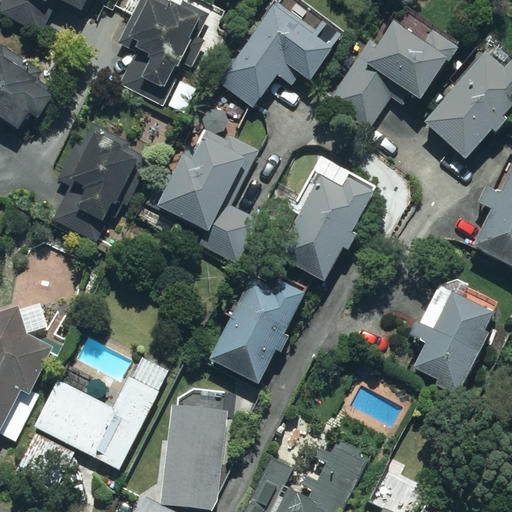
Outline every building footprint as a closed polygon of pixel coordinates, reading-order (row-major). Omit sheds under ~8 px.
[(3,0),(0,8),(0,14),(45,35),(58,6),(83,17),(90,0),(100,0),(105,2),(106,0),(3,0)] [(136,52),(119,88),(168,111),(212,18),(183,4),(182,7),(168,0),(142,0),(121,45),(136,52)] [(293,12),(278,2),(217,88),(254,114),(277,80),(293,91),(301,80),(311,87),(344,40),(322,25),(317,33),(304,24),(311,14),(299,5),(293,12)] [(360,71),(335,105),(370,132),(399,93),(420,109),(450,69),(446,65),(455,52),(435,38),(426,51),(397,29),(381,50),(366,39),(349,62),(360,71)] [(59,95),(0,56),(0,125),(19,138),(31,119),(40,125),(59,95)] [(488,59),(425,127),(468,166),(495,137),(499,141),(511,126),(508,123),(511,119),(511,70),(506,77),(488,59)] [(98,244),(137,168),(146,172),(151,161),(130,150),(132,146),(89,124),(61,179),(74,185),(55,222),(98,244)] [(196,151),(189,147),(157,209),(213,237),(247,168),(253,171),(263,153),(234,138),(233,140),(208,128),(196,151)] [(324,182),(320,181),(281,264),(328,286),(343,255),(349,258),(358,240),(354,238),(375,193),(353,183),(356,176),(332,165),(324,182)] [(511,175),(501,198),(487,191),(479,207),(493,214),(474,251),(511,270),(511,175)] [(497,320),(464,304),(472,289),(445,276),(421,326),(426,329),(406,370),(461,397),(490,338),(488,337),(497,320)] [(278,291),(252,279),(211,367),(260,389),(276,355),(284,359),(292,342),(287,339),(308,293),(282,282),(278,291)] [(0,441),(4,434),(21,442),(44,396),(35,392),(54,352),(41,346),(54,341),(41,307),(21,314),(20,309),(0,316),(0,441)] [(59,384),(36,430),(121,473),(172,374),(142,359),(115,412),(59,384)] [(205,511),(218,511),(228,414),(172,409),(164,508),(205,511)] [(346,511),(372,462),(339,445),(333,456),(323,450),(318,461),(323,464),(317,475),(309,471),(301,487),(313,493),(310,499),(288,487),(297,471),(275,460),(248,511),(346,511)] [(171,511),(145,500),(139,511),(171,511)]
